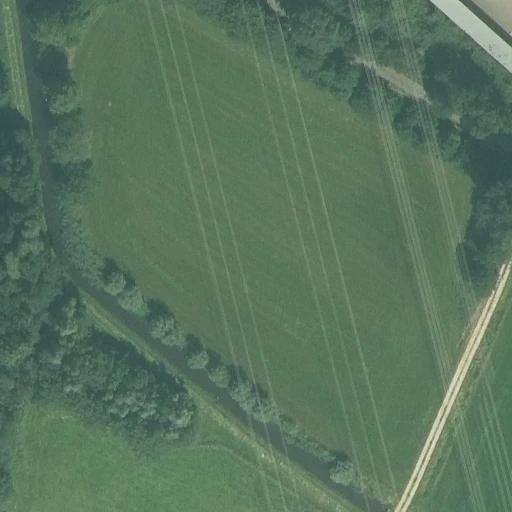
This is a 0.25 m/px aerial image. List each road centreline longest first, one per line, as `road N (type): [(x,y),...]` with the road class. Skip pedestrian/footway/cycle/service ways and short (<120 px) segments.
road 1 (unclassified): [(511,148),(262,0)]
road 2 (track): [(402,511),(511,252)]
